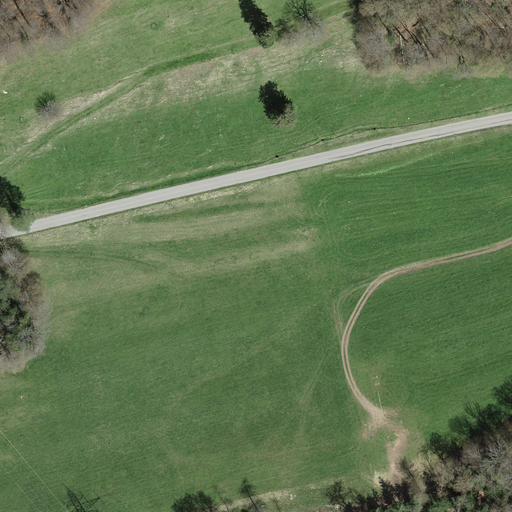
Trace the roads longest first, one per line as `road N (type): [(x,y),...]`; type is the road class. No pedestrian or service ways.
road 1 (unclassified): [(511,115),(0,231)]
road 2 (track): [(0,172),(160,66),(263,39),(361,0)]
